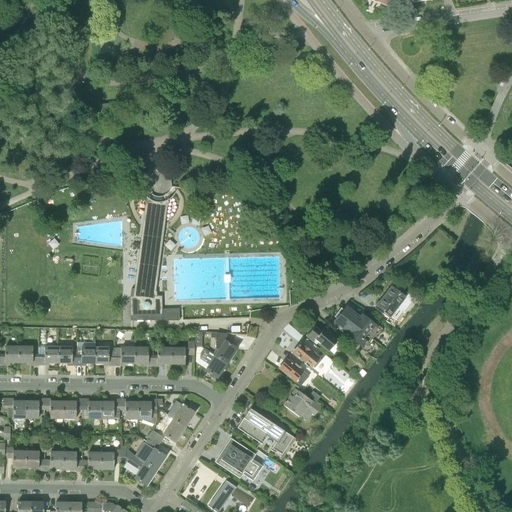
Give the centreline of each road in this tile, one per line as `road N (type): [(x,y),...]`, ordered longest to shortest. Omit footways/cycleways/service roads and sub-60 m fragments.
road 1 (residential): [(511,238),(429,371),(477,511)]
road 2 (primary): [(511,198),(417,112),(321,0)]
road 3 (residential): [(224,403),(185,383),(0,384)]
road 4 (residential): [(511,179),(439,116),(363,33)]
road 5 (residential): [(224,403),(279,320),(336,294)]
road 6 (residential): [(458,192),(336,294)]
road 7 (residential): [(0,486),(119,490),(154,508)]
road 8 (primary): [(405,119),(511,217)]
road 9 (residential): [(511,10),(371,31)]
road 10 (residential): [(154,508),(224,403)]
road 11 (primary): [(326,26),(405,119)]
